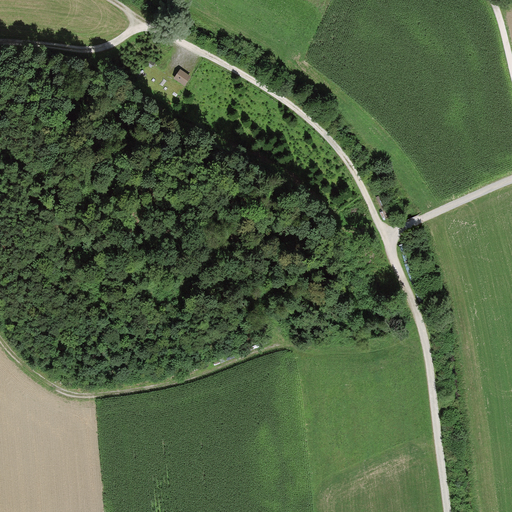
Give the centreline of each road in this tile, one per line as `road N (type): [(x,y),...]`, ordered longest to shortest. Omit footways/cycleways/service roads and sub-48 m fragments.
road 1 (track): [(511,180),(386,236),(430,365),(448,511)]
road 2 (track): [(386,236),(351,167),(303,113),(245,74),(137,27),(112,0)]
road 3 (track): [(0,337),(62,392),(122,392),(211,371)]
road 4 (track): [(137,27),(103,48),(0,44)]
